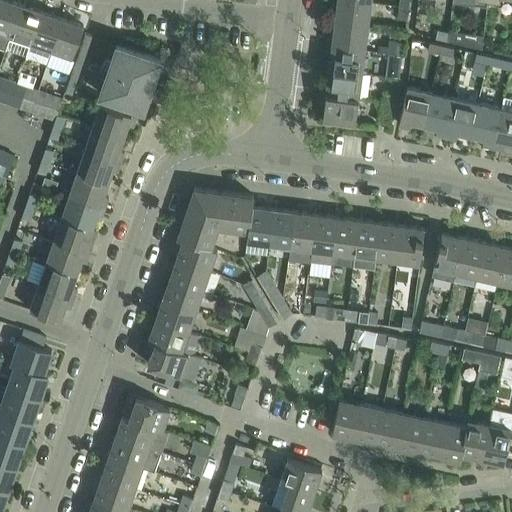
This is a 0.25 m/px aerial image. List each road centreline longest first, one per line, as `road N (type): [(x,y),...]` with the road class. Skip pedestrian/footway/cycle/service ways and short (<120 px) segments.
road 1 (unclassified): [(102,344),(156,181),(207,154),(274,153)]
road 2 (residential): [(511,201),(274,153)]
road 3 (residential): [(289,29),(73,0)]
road 4 (residential): [(266,429),(93,368)]
road 5 (residential): [(266,429),(278,362),(301,314),(344,321)]
road 6 (residential): [(362,503),(392,511),(511,490)]
road 7 (unclassified): [(44,511),(93,368)]
road 8 (residential): [(362,503),(362,461),(266,429)]
road 9 (residential): [(274,153),(289,29)]
